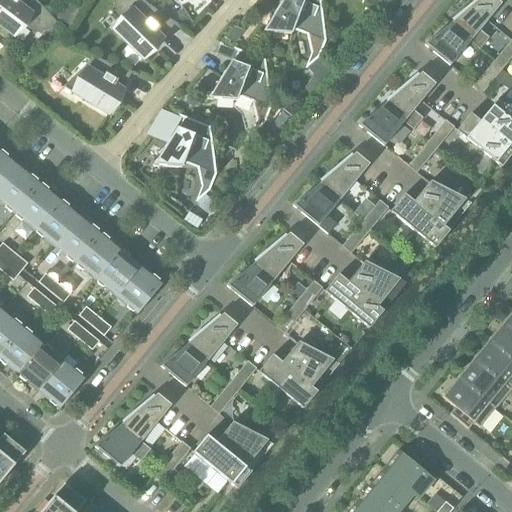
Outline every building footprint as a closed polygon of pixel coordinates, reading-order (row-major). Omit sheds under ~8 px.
[(53,27),(56,25),(57,24),(34,0),(0,0),(0,26),(14,37),(21,27),(24,29),(27,30),(30,31),(33,32),(36,32),(39,32),(42,32),(45,31),(48,30),(51,29),(53,27)] [(180,28),(139,0),(113,0),(113,2),(113,5),(114,8),(115,11),(116,14),(117,16),(119,19),(121,21),(113,30),(143,60),(162,40),(160,39),(173,26),(179,29),(180,28)] [(318,57),(325,41),(319,0),(282,0),(262,33),(290,35),(292,29),(307,35),(311,53),(305,68),(305,69),(307,68),(318,58),(318,57)] [(470,41),(469,42),(479,50),(488,38),(479,31),(500,4),(494,0),(478,0),(449,25),(470,41)] [(182,10),(177,13),(179,24),(191,22),(182,10)] [(470,41),(449,25),(424,46),(449,66),(469,42),(470,41)] [(224,38),(233,45),(244,31),(233,27),(224,38)] [(511,57),(511,56),(511,41),(503,50),(511,57)] [(264,124),(270,108),(264,60),(220,43),(219,45),(237,52),(233,62),(231,61),(207,100),(235,101),(238,96),(252,101),(256,119),(250,135),(251,135),(264,124)] [(503,50),(493,63),(501,70),(511,57),(503,50)] [(72,93),(108,115),(122,92),(121,91),(130,74),(137,77),(138,75),(93,58),(73,78),(63,87),(72,93)] [(318,58),(307,68),(320,83),(331,73),(318,58)] [(493,63),(482,75),(491,82),(501,70),(493,63)] [(420,74),(383,105),(404,122),(403,122),(413,130),(422,119),(412,111),(434,85),(420,74)] [(491,82),(482,75),(474,86),(482,93),(491,82)] [(509,146),(511,142),(511,109),(496,101),(479,122),(478,123),(508,147),(509,146)] [(404,122),(383,105),(358,126),(383,147),(403,122),(404,122)] [(201,186),(196,202),(209,191),(215,175),(210,127),(165,110),(164,111),(183,119),(178,130),(176,128),(152,166),(181,168),(183,163),(197,168),(201,186)] [(511,153),(511,149),(509,146),(508,147),(478,123),(479,122),(470,115),(456,132),(500,168),(511,153)] [(445,121),(437,131),(446,138),(453,128),(445,121)] [(437,131),(427,143),(435,150),(446,138),(437,131)] [(416,156),(425,163),(435,150),(427,143),(416,156)] [(0,189),(18,168),(0,153),(0,189)] [(354,154),(317,185),(338,202),(368,165),(354,154)] [(416,173),(425,163),(416,156),(407,166),(416,173)] [(0,189),(0,202),(14,214),(38,184),(18,168),(0,189)] [(443,227),(465,200),(430,182),(413,203),(412,203),(442,227),(443,227)] [(14,214),(34,230),(58,201),(38,184),(14,214)] [(338,202),(317,185),(292,206),(317,227),(338,202)] [(213,206),(204,195),(196,202),(205,213),(213,206)] [(442,227),(412,203),(413,203),(404,195),(390,212),(434,249),(448,232),(443,227),(442,227)] [(34,230),(54,247),(78,217),(58,201),(34,230)] [(379,202),(371,211),(380,218),(388,209),(379,202)] [(361,224),(369,231),(380,218),(371,211),(361,224)] [(54,247),(74,263),(99,234),(78,217),(54,247)] [(359,243),(369,231),(361,224),(350,236),(359,243)] [(74,263),(95,280),(119,251),(99,234),(74,263)] [(288,234),(251,266),(272,282),(302,245),(288,234)] [(359,243),(350,236),(342,247),(350,254),(359,243)] [(0,256),(7,263),(14,254),(2,244),(0,245),(0,256)] [(95,280),(115,297),(139,267),(119,251),(95,280)] [(27,264),(14,254),(7,263),(20,273),(27,264)] [(377,307),(399,280),(364,262),(347,283),(346,284),(376,308),(377,307)] [(20,273),(7,263),(0,271),(12,281),(20,273)] [(272,282),(251,266),(226,287),(251,307),(272,282)] [(136,314),(160,285),(139,267),(115,297),(136,314)] [(38,283),(50,293),(57,284),(45,274),(38,283)] [(377,307),(376,308),(346,284),(347,283),(338,275),(324,292),(368,329),(382,312),(377,307)] [(313,282),(305,291),(314,298),(322,289),(313,282)] [(57,284),(50,293),(62,304),(70,295),(57,284)] [(26,297),(38,308),(46,299),(33,289),(26,297)] [(305,291),(295,304),(303,311),(314,298),(305,291)] [(46,299),(38,308),(51,318),(58,309),(46,299)] [(295,304),(284,316),(293,324),(303,311),(295,304)] [(78,316),(90,327),(98,318),(85,308),(78,316)] [(511,311),(503,323),(511,330),(511,311)] [(0,312),(0,354),(21,328),(1,312),(0,312)] [(185,346),(206,363),(236,326),(222,315),(185,346)] [(293,324),(284,316),(276,327),(284,334),(293,324)] [(98,318),(90,327),(103,337),(110,328),(98,318)] [(66,331),(79,341),(86,332),(74,322),(66,331)] [(511,330),(503,323),(487,341),(511,361),(511,330)] [(0,354),(0,360),(17,374),(41,345),(21,328),(0,354)] [(86,332),(79,341),(91,351),(98,342),(86,332)] [(511,388),(511,361),(487,341),(472,360),(504,386),(503,386),(509,391),(511,388)] [(311,388),(333,361),(298,343),(281,363),(281,364),(310,388),(311,388)] [(17,374),(38,391),(62,362),(41,345),(17,374)] [(185,388),(206,363),(185,346),(160,367),(185,388)] [(316,392),(311,388),(310,388),(281,364),(281,363),(272,356),(258,373),(302,409),(316,392)] [(489,404),(495,409),(509,391),(503,386),(504,386),(472,360),(457,378),(488,404),(489,404)] [(59,408),(83,379),(62,362),(38,391),(59,408)] [(247,362),(239,372),(248,379),(256,369),(247,362)] [(239,372),(229,384),(237,391),(248,379),(239,372)] [(488,404),(457,378),(441,398),(454,408),(449,415),(467,430),(473,423),(479,428),(495,409),(489,404),(488,404)] [(229,384),(218,397),(227,404),(237,391),(229,384)] [(140,443),(140,442),(170,406),(156,395),(119,426),(140,443)] [(227,404),(218,397),(210,408),(218,415),(227,404)] [(232,423),(215,444),(244,469),(245,468),(267,441),(232,423)] [(140,443),(119,426),(94,447),(119,468),(131,454),(140,462),(150,450),(140,442),(140,443)] [(0,482),(14,465),(24,453),(6,437),(3,435),(0,438),(0,482)] [(250,473),(245,468),(244,469),(215,444),(206,436),(192,453),(236,490),(250,473)] [(181,442),(173,452),(182,459),(190,449),(181,442)] [(507,445),(498,455),(511,465),(511,448),(511,449),(507,445)] [(163,464),(172,471),(182,459),(173,452),(163,464)] [(397,452),(382,469),(412,494),(411,495),(416,499),(431,480),(397,452)] [(172,471),(163,464),(152,477),(161,484),(172,471)] [(382,469),(368,486),(398,511),(411,495),(412,494),(382,469)] [(76,511),(84,502),(81,499),(63,484),(52,497),(40,511),(76,511)] [(355,503),(365,511),(397,511),(398,511),(368,486),(355,503)] [(365,511),(355,503),(347,511),(365,511)] [(445,503),(436,511),(450,511),(453,509),(445,503)]
